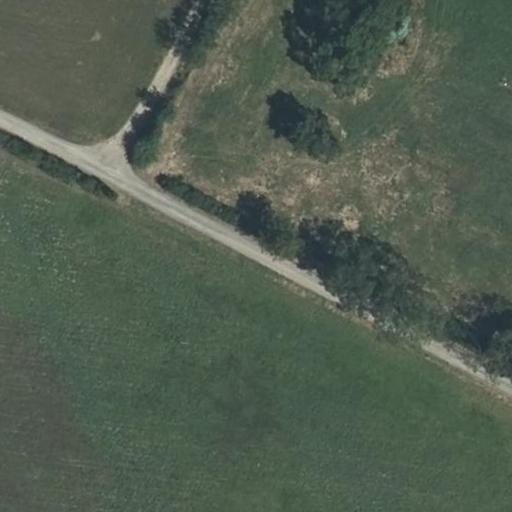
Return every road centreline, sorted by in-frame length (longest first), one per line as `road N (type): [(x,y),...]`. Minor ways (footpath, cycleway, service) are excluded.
road 1 (track): [(0,120),(511,387)]
road 2 (track): [(99,166),(163,77),(203,0)]
